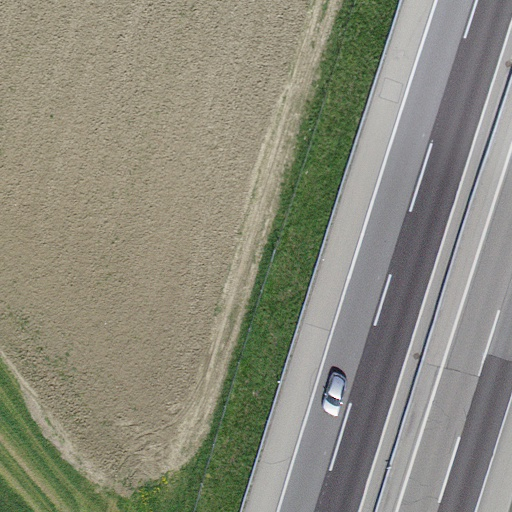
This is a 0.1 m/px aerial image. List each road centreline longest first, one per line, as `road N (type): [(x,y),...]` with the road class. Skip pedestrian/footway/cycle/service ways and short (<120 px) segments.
road 1 (motorway): [(477,0),(318,511)]
road 2 (motorway): [(436,511),(511,269)]
